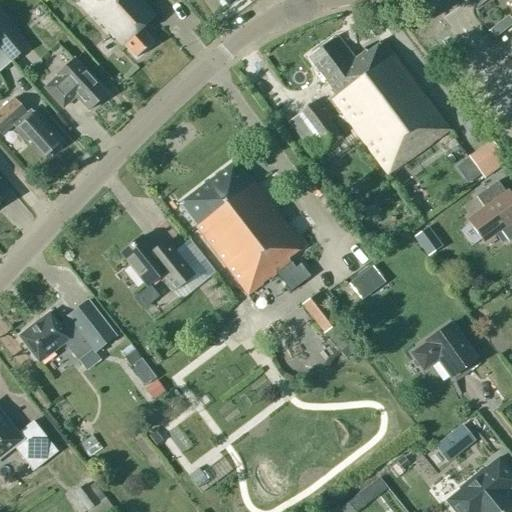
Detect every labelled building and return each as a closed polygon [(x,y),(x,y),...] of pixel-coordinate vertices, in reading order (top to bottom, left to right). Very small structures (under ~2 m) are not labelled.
[(137,0),(80,0),(81,0),(82,2),(121,44),(122,43),(136,58),(152,43),(139,28),(152,16),(137,0)] [(0,18),(0,48),(10,60),(25,47),(0,18)] [(382,42),(366,53),(365,51),(354,59),(337,36),(308,57),(335,94),(331,97),(388,175),(448,130),(382,42)] [(87,51),(75,62),(89,77),(101,66),(87,51)] [(73,60),(55,77),(56,78),(44,89),(62,108),(74,97),(87,111),(105,94),(73,60)] [(21,141),(24,140),(41,158),(58,143),(32,115),(31,116),(27,112),(27,113),(13,98),(0,110),(0,133),(1,136),(13,126),(16,129),(16,130),(18,132),(16,136),(21,141)] [(299,116),(289,123),(313,156),(342,136),(315,99),(296,112),(299,116)] [(506,162),(491,141),(468,157),(483,178),(506,162)] [(288,258),(302,247),(236,160),(178,205),(247,296),(291,263),(288,258)] [(511,201),(508,196),(497,182),(476,197),(486,212),(469,224),(480,240),(498,227),(508,242),(511,239),(511,201)] [(120,254),(146,287),(160,276),(173,292),(193,275),(166,242),(153,252),(141,237),(120,254)] [(374,262),(351,273),(358,288),(381,277),(374,262)] [(315,296),(301,307),(323,335),(337,324),(315,296)] [(115,337),(87,301),(67,317),(68,319),(59,326),(48,313),(18,337),(31,353),(29,356),(33,361),(37,361),(39,363),(64,343),(77,360),(92,349),(94,352),(115,337)] [(451,323),(425,342),(426,344),(411,354),(423,370),(437,360),(450,378),(476,359),(451,323)] [(123,357),(139,378),(149,371),(133,349),(123,357)] [(155,380),(145,388),(153,398),(163,390),(155,380)] [(0,455),(12,446),(32,471),(56,452),(36,426),(20,439),(0,413),(0,455)] [(427,447),(438,464),(454,454),(442,437),(427,447)] [(197,480),(209,474),(205,465),(225,455),(220,446),(188,463),(197,480)] [(504,511),(511,506),(511,505),(506,498),(507,497),(508,493),(507,491),(511,486),(511,475),(498,458),(484,470),(483,469),(459,489),(460,490),(446,501),(454,511),(504,511)] [(84,483),(72,491),(85,510),(86,511),(107,511),(112,509),(104,497),(95,483),(87,488),(84,483)] [(337,508),(340,511),(353,511),(362,505),(354,495),(337,508)]
